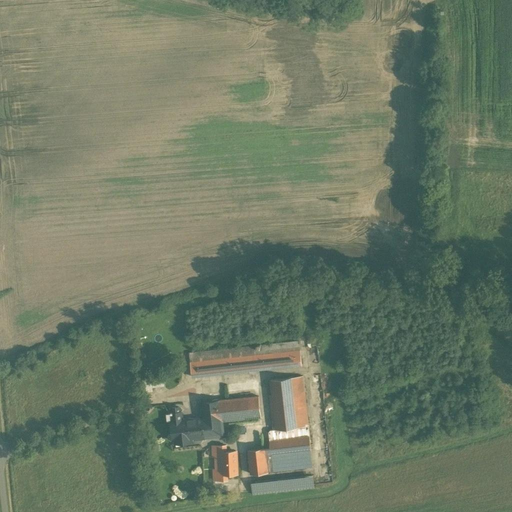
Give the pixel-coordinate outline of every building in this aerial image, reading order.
[(299,341),(190,353),(192,376),(302,365),(299,341)] [(139,378),(141,392),(165,389),(163,375),(139,378)] [(303,376),(270,380),(275,429),(268,429),(270,446),(246,449),(249,473),(314,465),(303,376)] [(202,401),(203,417),(205,434),(206,437),(223,435),(221,419),(261,415),(259,396),(202,401)] [(192,436),(205,434),(203,417),(182,419),(181,410),(180,411),(179,405),(171,406),(172,410),(170,411),(170,412),(167,412),(165,414),(166,420),(168,421),(171,420),(173,438),(174,438),(175,442),(193,440),(192,436)] [(236,450),(222,451),(224,473),(237,472),(236,450)] [(287,486),(315,487),(315,483),(303,482),(303,477),(288,476),(287,486)] [(281,478),(254,479),(254,491),(282,490),(281,478)]
